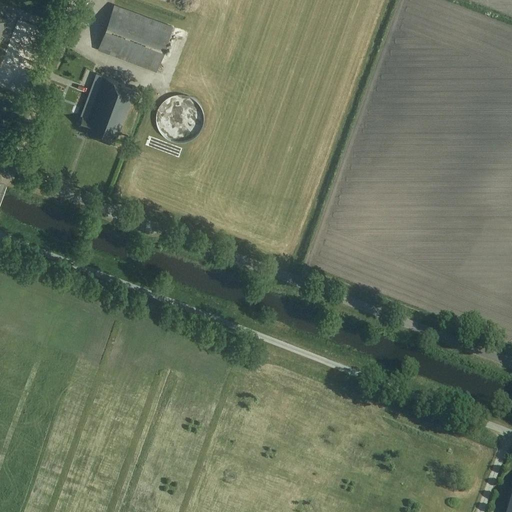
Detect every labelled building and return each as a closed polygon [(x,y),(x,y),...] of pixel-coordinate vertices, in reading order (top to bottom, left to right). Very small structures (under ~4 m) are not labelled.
[(156,71),(173,26),(115,4),(98,50),(156,71)] [(115,144),(135,89),(103,77),(89,118),(82,115),(79,125),(85,128),(84,132),(115,144)] [(189,96),(191,92),(179,88),(178,92),(189,96)] [(204,127),(205,121),(204,114),(201,108),(197,102),(191,99),(185,96),(178,96),(172,98),(166,102),(161,107),(158,113),(157,119),(158,126),(161,132),(165,138),(170,141),(177,144),(184,144),(190,142),(196,138),(201,133),(204,127)] [(77,306),(74,315),(95,323),(99,314),(77,306)]
